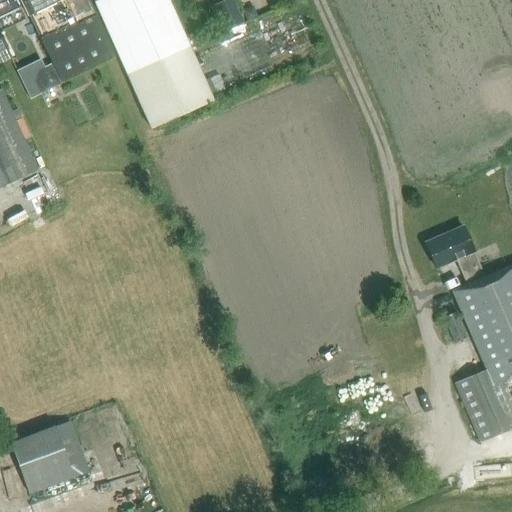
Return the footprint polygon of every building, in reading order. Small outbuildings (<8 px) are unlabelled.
[(0,0),(0,17),(20,8),(15,0),(0,0)] [(20,0),(40,39),(62,84),(116,57),(97,16),(88,0),(20,0)] [(97,0),(95,1),(151,128),(214,101),(168,0),(97,0)] [(234,0),(225,0),(214,5),(225,32),(245,23),(234,0)] [(7,48),(0,51),(0,63),(12,58),(7,48)] [(51,64),(37,71),(33,82),(40,95),(61,84),(51,64)] [(0,187),(38,170),(33,159),(39,157),(17,109),(11,111),(1,89),(0,89),(0,187)] [(511,384),(511,267),(481,280),(470,254),(471,254),(460,228),(422,244),(432,270),(453,262),(463,288),(448,294),(483,374),(451,388),(477,448),(511,433),(511,415),(500,389),(511,384)] [(453,307),(441,312),(454,341),(465,337),(453,307)] [(88,472),(69,422),(55,426),(8,443),(17,467),(27,495),(88,472)]
